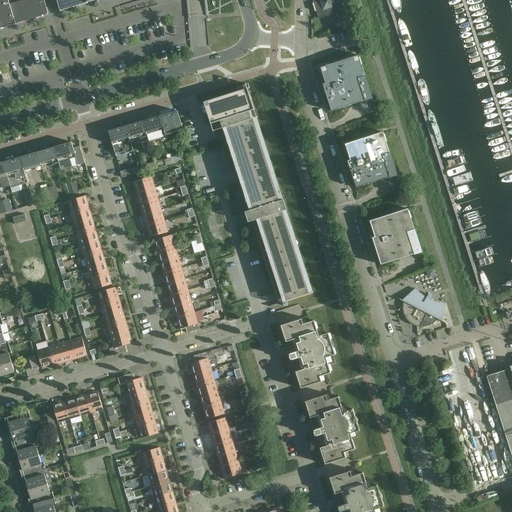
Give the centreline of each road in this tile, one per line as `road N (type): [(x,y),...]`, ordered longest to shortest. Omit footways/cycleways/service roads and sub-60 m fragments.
road 1 (residential): [(397,362),(302,79),(300,43)]
road 2 (residential): [(162,352),(88,126)]
road 3 (tertiary): [(81,101),(230,56),(251,38)]
road 4 (residential): [(207,151),(259,324)]
road 5 (residential): [(0,400),(162,352)]
road 6 (residential): [(310,477),(259,324)]
road 7 (residential): [(202,508),(162,352)]
road 8 (residential): [(88,126),(190,96),(205,145)]
road 9 (unclassified): [(443,511),(397,362)]
